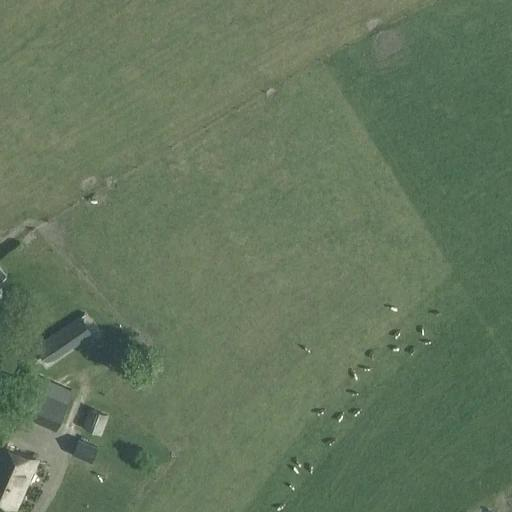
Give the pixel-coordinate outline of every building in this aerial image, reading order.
[(93,334),(80,316),(35,347),(48,365),(93,334)] [(24,369),(7,407),(55,430),(74,390),(55,381),(54,383),(24,369)] [(101,434),(109,415),(91,407),(83,426),(101,434)] [(79,438),(73,454),(92,462),(99,447),(79,438)] [(0,500),(17,508),(38,460),(0,443),(0,500)]
